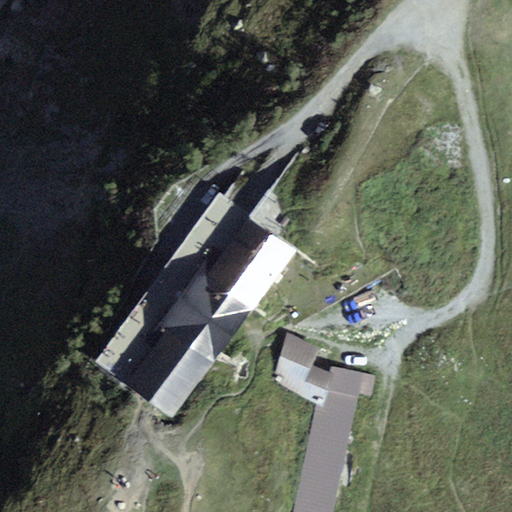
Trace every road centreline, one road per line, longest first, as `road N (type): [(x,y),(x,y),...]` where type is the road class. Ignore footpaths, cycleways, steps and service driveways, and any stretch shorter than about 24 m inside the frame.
road 1 (track): [(302,140),(242,177),(179,233),(93,348)]
road 2 (track): [(490,256),(472,110),(448,23),(434,13)]
road 3 (track): [(302,140),(343,110),(369,73),(434,13)]
road 4 (track): [(395,354),(413,333),(458,313),(476,295),(490,256)]
